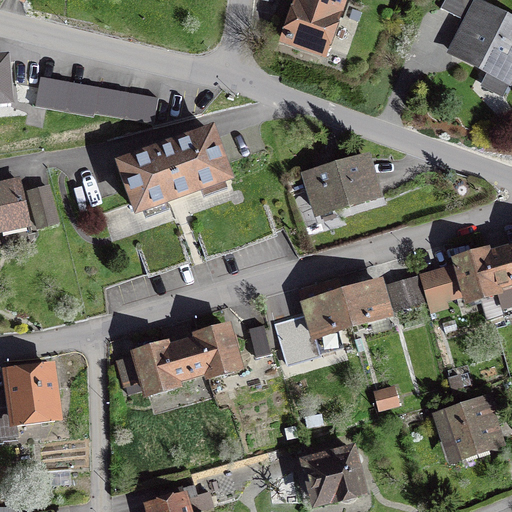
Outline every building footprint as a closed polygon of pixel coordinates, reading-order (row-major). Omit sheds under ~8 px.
[(298,0),(284,40),(324,54),(342,0),(298,0)] [(467,22),(451,52),(509,82),(511,77),(511,21),(478,4),(479,0),(445,0),(440,9),(467,22)] [(0,105),(10,105),(6,62),(0,62),(0,105)] [(94,114),(154,125),(158,99),(40,77),(35,107),(94,117),(94,114)] [(228,179),(211,133),(121,165),(138,212),(228,179)] [(308,175),(319,214),(377,197),(365,158),(308,175)] [(18,181),(0,185),(0,227),(1,231),(28,224),(18,181)] [(49,189),(29,194),(38,228),(58,222),(49,189)] [(485,254),(501,309),(511,306),(511,249),(509,251),(507,245),(496,248),(498,254),(488,257),(487,253),(485,254)] [(501,309),(485,254),(457,262),(460,274),(453,276),(457,290),(464,288),(469,306),(482,303),(487,320),(503,315),(501,309)] [(444,301),(436,272),(422,277),(430,305),(444,301)] [(416,278),(389,286),(396,311),(423,303),(416,278)] [(301,292),(314,337),(351,326),(343,295),(340,295),(337,282),(301,292)] [(343,295),(351,326),(388,315),(380,284),(343,295)] [(256,358),(271,355),(264,326),(249,329),(256,358)] [(199,337),(210,376),(238,367),(233,348),(239,347),(236,337),(230,339),(228,329),(199,337)] [(210,376),(199,337),(165,347),(176,386),(177,385),(208,376),(210,376)] [(176,386),(165,347),(136,355),(137,358),(119,363),(125,386),(143,381),(147,394),(176,386)] [(0,437),(17,435),(15,423),(57,417),(51,369),(8,374),(10,391),(0,391),(0,437)] [(394,389),(375,394),(379,409),(398,404),(394,389)] [(455,454),(495,440),(485,413),(490,411),(488,402),(442,418),(455,454)] [(285,429),(287,439),(298,437),(295,427),(285,429)] [(306,463),(316,503),(337,497),(343,503),(350,503),(356,499),(358,492),(362,491),(351,451),(336,455),(333,452),(319,456),(320,460),(306,463)] [(189,511),(200,509),(193,487),(163,494),(165,502),(149,507),(150,511),(189,511)]
